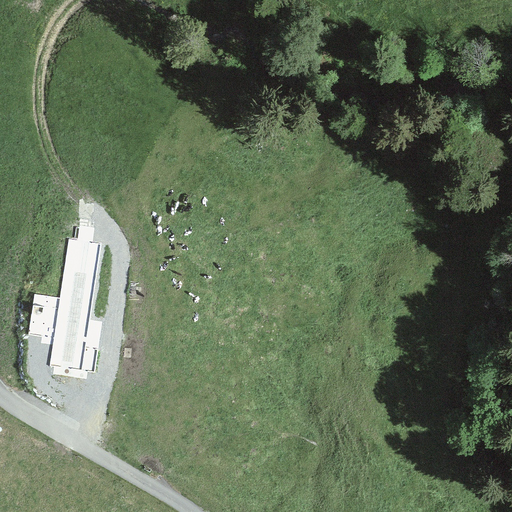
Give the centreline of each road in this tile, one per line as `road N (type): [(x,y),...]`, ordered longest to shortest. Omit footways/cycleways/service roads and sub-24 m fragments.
road 1 (track): [(85,448),(108,367),(121,263),(110,228),(85,202)]
road 2 (unclassified): [(0,395),(191,511)]
